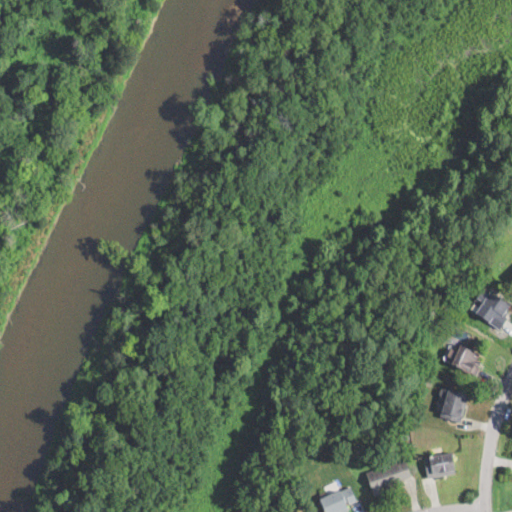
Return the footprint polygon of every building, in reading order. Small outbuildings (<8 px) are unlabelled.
[(459,245),(456,250),(447,245),(450,240),(459,245)] [(481,248),(477,252),(471,246),(475,242),(481,248)] [(482,290),(487,294),(490,291),(509,305),(505,311),(507,312),(505,316),(507,318),(499,330),(474,312),(481,302),(476,298),(482,290)] [(473,351),(478,354),(476,359),(480,360),(477,366),(479,367),(476,375),(450,364),(452,358),(446,356),(449,349),(456,351),(458,345),(473,351)] [(462,417),(460,422),(439,416),(446,392),(447,390),(468,396),(462,417)] [(323,442),(317,445),(314,439),(320,437),(323,442)] [(428,478),(423,457),(451,451),(455,473),(428,478)] [(406,463),(408,469),(410,475),(401,478),(402,481),(388,486),(390,492),(374,497),(366,473),(397,462),(398,464),(406,461),(406,463)] [(333,511),(325,511),(321,499),(349,487),(356,503),(333,511)]
